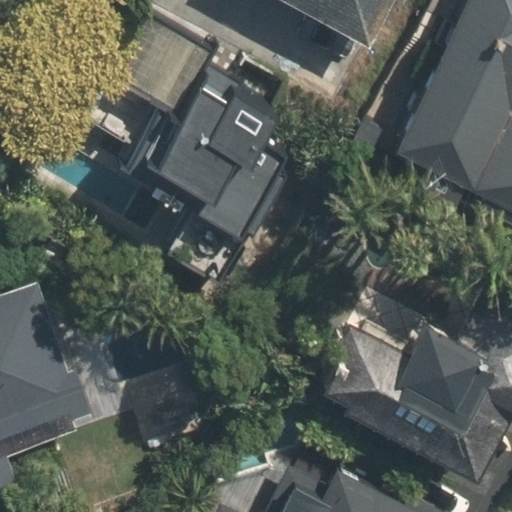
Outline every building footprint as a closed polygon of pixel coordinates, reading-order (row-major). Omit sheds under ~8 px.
[(321,0),(362,22),(373,0),(321,0)] [(511,0),(456,0),(394,131),(511,186),(511,0)] [(152,8),(114,76),(164,104),(142,141),(205,176),(193,199),(242,226),(283,151),(254,135),(284,82),(152,8)] [(0,473),(14,469),(2,434),(70,412),(18,258),(0,263),(0,473)] [(511,397),(511,272),(490,261),(459,323),(419,303),(405,333),(346,304),(309,379),(468,457),(500,391),(511,397)] [(214,511),(435,511),(436,510),(298,444),(265,511),(218,511),(215,510),(214,511)]
